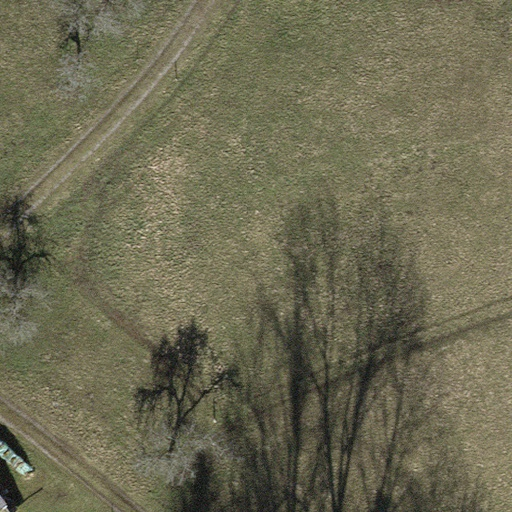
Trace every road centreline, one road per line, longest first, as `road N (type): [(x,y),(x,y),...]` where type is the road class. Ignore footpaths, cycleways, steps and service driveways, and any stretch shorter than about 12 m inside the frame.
road 1 (track): [(0,230),(141,97),(197,0)]
road 2 (track): [(0,417),(129,511)]
